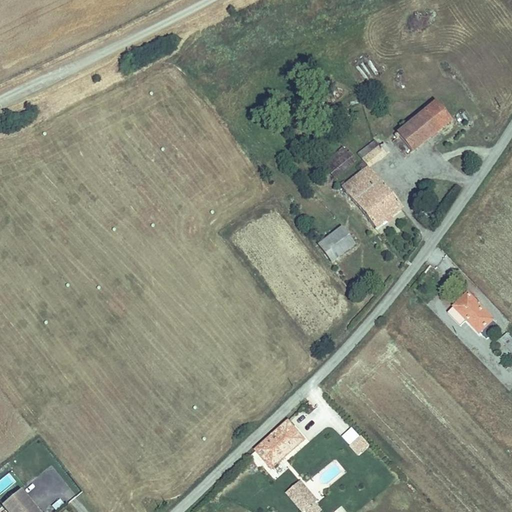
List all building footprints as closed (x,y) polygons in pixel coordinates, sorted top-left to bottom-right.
[(424,109),(439,128),(449,119),(434,101),(424,109)] [(439,128),(424,109),(392,134),(394,136),(397,133),(410,150),(439,128)] [(349,197),(375,176),(367,167),(388,148),(383,142),(377,146),(372,139),(355,153),(364,163),(358,168),(360,172),(341,187),(349,197)] [(327,160),(338,174),(357,160),(346,146),(327,160)] [(349,197),(357,206),(383,185),(375,176),(349,197)] [(401,206),(383,185),(357,206),(375,228),(401,206)] [(356,244),(343,227),(317,247),(330,264),(356,244)] [(486,334),(498,322),(469,291),(454,305),(467,319),(478,331),(481,328),(486,334)] [(467,319),(454,305),(448,311),(461,325),(467,319)] [(511,335),(506,330),(496,339),(511,355),(511,360),(511,361),(511,335)] [(268,439),(276,447),(297,429),(288,420),(268,439)] [(276,447),(268,439),(257,449),(273,467),(306,438),(297,429),(276,447)] [(359,456),(370,445),(361,435),(349,447),(359,456)] [(28,493),(40,481),(35,476),(23,487),(28,493)] [(301,511),(320,511),(325,508),(300,480),(285,493),(301,511)] [(40,511),(20,488),(2,503),(9,511),(40,511)] [(60,499),(51,505),(55,510),(64,504),(60,499)]
